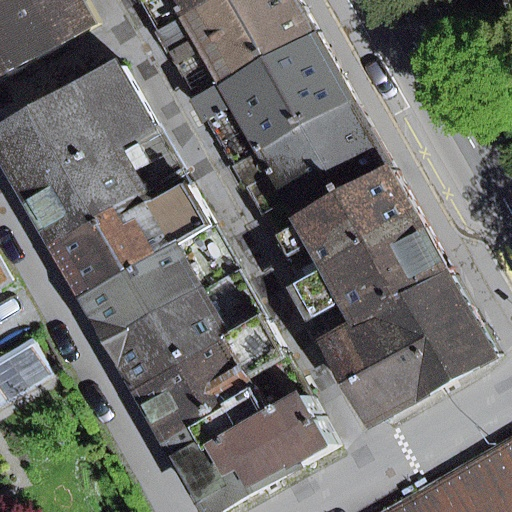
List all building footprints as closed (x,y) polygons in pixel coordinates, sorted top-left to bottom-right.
[(0,0),(0,83),(103,24),(89,0),(0,0)] [(148,0),(166,33),(196,16),(195,14),(220,0),(148,0)] [(196,16),(166,33),(205,101),(235,84),(234,82),(322,33),(302,0),(220,0),(195,14),(196,16)] [(235,84),(205,101),(243,166),(273,149),(272,148),(359,99),(322,33),(234,82),(235,84)] [(127,66),(6,134),(67,243),(155,194),(155,193),(189,174),(127,66)] [(273,149),(243,166),(283,239),(314,222),(313,220),(400,171),(359,99),(272,148),(273,149)] [(314,222),(283,239),(339,338),(370,321),(458,275),(400,171),(313,220),(314,222)] [(155,194),(67,243),(98,295),(184,245),(184,246),(218,227),(189,174),(155,193),(155,194)] [(184,245),(98,295),(124,342),(245,273),(218,227),(184,246),(184,245)] [(0,288),(14,280),(0,254),(0,288)] [(245,273),(124,342),(152,389),(238,339),(239,341),(273,322),(245,273)] [(339,338),(387,422),(504,356),(458,275),(370,321),(339,338)] [(238,339),(152,389),(179,439),(266,389),(259,377),(294,357),(273,322),(239,341),(238,339)] [(36,341),(0,362),(0,407),(55,374),(36,341)] [(266,389),(301,371),(294,357),(259,377),(266,389)] [(179,439),(219,511),(227,511),(343,447),(301,371),(266,389),(179,439)] [(511,511),(511,440),(386,511),(511,511)]
